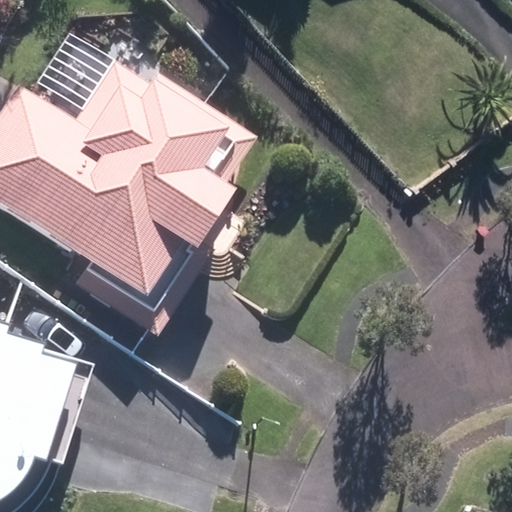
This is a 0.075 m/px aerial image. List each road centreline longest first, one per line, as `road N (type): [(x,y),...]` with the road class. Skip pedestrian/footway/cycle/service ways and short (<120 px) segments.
road 1 (unknown): [(448,238),(205,0)]
road 2 (unknown): [(291,441),(152,420),(83,398)]
road 3 (residential): [(411,394),(480,278),(511,247)]
road 4 (residential): [(334,511),(411,394)]
